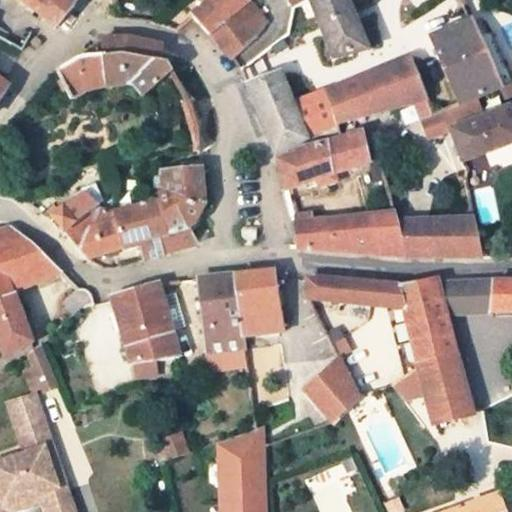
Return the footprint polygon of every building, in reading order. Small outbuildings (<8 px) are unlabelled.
[(22,0),(57,24),(73,3),(69,0),(22,0)] [(207,0),(190,15),(191,16),(231,60),(256,36),(266,22),(248,0),(207,0)] [(287,0),(292,9),(307,0),(287,0)] [(308,0),(333,58),(367,49),(346,0),(308,0)] [(430,37),(459,104),(472,98),(498,87),(469,21),(430,37)] [(154,44),(126,38),(111,38),(100,39),(101,54),(106,87),(132,84),(140,96),(155,84),(167,73),(171,70),(167,62),(152,59),(153,49),(154,44)] [(86,91),(106,87),(101,54),(83,56),(75,59),(64,65),(55,71),(69,100),(86,91)] [(427,139),(449,131),(462,163),(511,142),(511,119),(507,107),(479,118),(472,98),(459,104),(433,114),(428,100),(410,56),(324,92),(336,125),(338,125),(414,105),(427,139)] [(167,73),(182,102),(180,103),(191,144),(192,152),(199,151),(197,130),(195,119),(187,100),(171,70),(167,73)] [(262,126),(274,156),(306,138),(292,104),(279,71),(245,84),(262,126)] [(324,92),(292,104),(306,138),(325,128),(336,125),(324,92)] [(326,143),(301,147),(275,162),(283,190),(370,162),(361,131),(341,138),(326,143)] [(412,195),(402,155),(380,160),(385,179),(390,200),(412,195)] [(368,163),(373,182),(385,179),(380,160),(370,162),(368,163)] [(160,170),(158,189),(203,206),(202,186),(200,167),(160,170)] [(64,234),(96,207),(103,202),(94,185),(80,189),(84,195),(49,216),(64,234)] [(167,236),(188,227),(196,220),(198,217),(200,212),(203,206),(158,189),(156,202),(167,236)] [(197,244),(196,243),(194,238),(188,227),(167,236),(156,202),(151,203),(142,205),(151,240),(159,237),(164,254),(197,244)] [(151,240),(142,205),(113,212),(124,249),(140,245),(143,261),(164,254),(159,237),(151,240)] [(461,208),(461,210),(461,211),(461,212),(462,214),(463,215),(465,215),(466,215),(468,215),(469,213),(470,212),(470,211),(470,209),(470,208),(469,206),(467,205),(466,205),(464,206),(463,206),(462,207),(461,208)] [(64,234),(86,260),(114,251),(124,249),(113,212),(99,209),(96,207),(64,234)] [(308,214),(290,216),(295,249),(405,258),(394,222),(392,212),(310,221),(308,214)] [(472,218),(394,222),(405,258),(481,258),(472,218)] [(12,228),(0,231),(0,347),(4,357),(31,343),(12,293),(61,271),(33,245),(12,228)] [(253,230),(242,229),(240,231),(240,238),(243,241),(252,241),(254,239),(254,231),(253,230)] [(274,270),(231,275),(240,338),(270,334),(270,338),(279,337),(278,333),(284,332),(274,270)] [(231,275),(196,279),(208,371),(245,365),(240,338),(231,275)] [(306,299),(402,308),(412,348),(415,363),(456,354),(445,314),(437,282),(436,280),(396,287),(396,284),(305,276),(305,299),(306,299)] [(489,281),(437,282),(445,314),(488,312),(490,281),(489,281)] [(511,281),(490,281),(488,312),(511,311),(511,281)] [(158,294),(166,293),(165,283),(155,284),(158,294)] [(130,366),(174,359),(178,359),(169,330),(159,297),(158,294),(155,284),(110,297),(130,366)] [(78,289),(77,290),(63,303),(74,314),(79,309),(94,305),(89,292),(86,289),(84,288),(81,288),(78,289)] [(185,326),(175,293),(159,297),(169,330),(185,326)] [(412,348),(386,364),(387,368),(392,386),(417,371),(415,363),(412,348)] [(356,351),(338,360),(349,382),(367,373),(356,351)] [(472,413),(456,354),(415,363),(417,371),(431,424),(472,413)] [(338,360),(305,391),(330,421),(356,395),(349,382),(338,360)] [(43,361),(30,367),(36,381),(49,375),(43,361)] [(73,511),(34,394),(7,404),(23,454),(0,461),(0,502),(1,506),(0,506),(0,511),(14,511),(43,502),(46,511),(73,511)] [(256,430),(257,440),(259,511),(265,511),(262,428),(256,430)] [(217,444),(217,454),(257,440),(256,430),(217,444)] [(180,431),(160,440),(161,444),(155,447),(153,450),(156,456),(159,456),(165,453),(168,460),(187,453),(180,431)] [(259,511),(257,440),(217,454),(218,511),(259,511)] [(511,511),(511,507),(506,492),(497,496),(503,511),(511,511)] [(456,511),(455,510),(449,511),(503,511),(497,496),(466,506),(467,509),(460,511),(456,511)]
